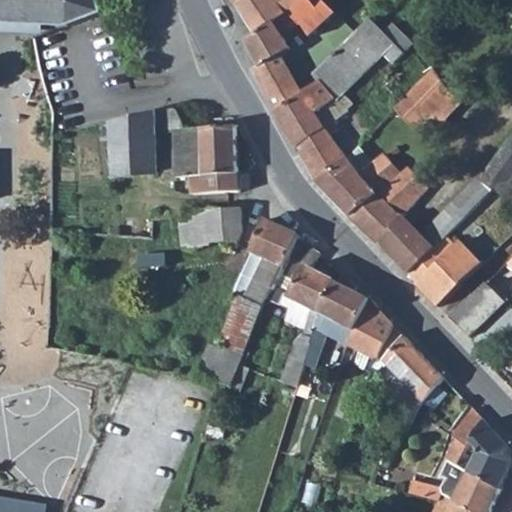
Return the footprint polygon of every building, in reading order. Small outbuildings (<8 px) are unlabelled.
[(99,0),(0,0),(0,23),(42,25),(69,26),(103,14),(101,5),(99,0)] [(233,0),(256,36),(274,23),(296,8),(306,0),(233,0)] [(306,0),(296,8),(274,23),(283,37),(302,23),(311,38),(337,14),(326,3),(321,9),(313,0),(306,0)] [(313,0),(321,9),(326,3),(327,0),(313,0)] [(303,95),(276,113),(299,149),(300,148),(326,129),(316,115),(344,95),(385,54),(395,64),(414,45),(394,24),(385,33),(372,19),(315,75),(322,82),(302,94),(303,95)] [(42,25),(0,23),(0,31),(42,33),(42,25)] [(274,23),(256,36),(248,42),(260,67),(254,70),(276,113),(303,95),(302,94),(282,56),(292,50),(283,37),(274,23)] [(429,70),(392,111),(417,132),(428,118),(446,98),(429,70)] [(344,95),(316,115),(326,129),(335,123),(349,112),(348,110),(354,105),(344,95)] [(446,98),(428,118),(450,123),(465,106),(446,98)] [(179,109),(157,114),(157,135),(164,134),(165,153),(173,153),(175,178),(192,178),(193,195),(241,191),(235,126),(181,130),(180,123),(179,109)] [(157,114),(111,124),(112,179),(156,175),(157,135),(157,114)] [(326,129),(300,148),(318,183),(319,183),(349,159),(332,136),(340,130),(335,123),(326,129)] [(511,139),(481,181),(494,191),(504,198),(511,203),(511,139)] [(319,183),(350,216),(376,194),(400,217),(402,215),(430,189),(409,167),(402,173),(386,154),(374,165),(360,148),(349,159),(319,183)] [(478,180),(451,205),(465,220),(481,204),(494,191),(481,181),(478,180)] [(494,191),(481,204),(489,212),(504,198),(494,191)] [(376,194),(350,216),(378,244),(381,243),(382,244),(404,220),(400,217),(376,194)] [(404,220),(382,244),(410,274),(446,238),(465,220),(451,205),(420,234),(402,215),(400,217),(404,220)] [(209,210),(180,215),(183,247),(240,242),(243,232),(242,210),(209,210)] [(234,294),(265,305),(268,299),(272,289),(275,291),(299,240),(301,236),(266,220),(251,253),(254,254),(234,294)] [(410,274),(419,284),(418,286),(438,306),(484,264),(460,242),(455,247),(446,238),(410,274)] [(272,289),(268,299),(281,306),(286,296),(292,299),(286,322),(305,331),(315,336),(321,314),(338,283),(311,268),(322,255),(299,240),(275,291),(272,289)] [(315,336),(306,366),(316,369),(328,334),(333,320),(356,332),(373,301),(338,283),(321,314),(315,336)] [(452,317),(451,319),(471,337),(507,303),(487,284),(452,317)] [(356,332),(349,345),(349,346),(372,358),(378,361),(396,327),(373,301),(356,332)] [(333,320),(328,334),(349,345),(356,332),(333,320)] [(396,327),(378,361),(372,358),(366,370),(376,375),(386,363),(409,387),(393,406),(413,423),(419,412),(446,379),(396,327)] [(296,344),(288,365),(304,371),(306,366),(315,336),(305,331),(304,335),(296,344)] [(210,344),(199,378),(220,384),(233,387),(245,355),(210,344)] [(288,365),(282,382),(300,388),(304,371),(288,365)] [(474,409),(454,436),(459,440),(456,443),(447,459),(449,461),(441,477),(446,479),(442,489),(414,481),(411,494),(440,502),(444,495),(480,511),(490,511),(501,489),(470,473),(459,466),(472,442),(486,422),(474,409)] [(486,422),(472,442),(483,448),(470,473),(501,489),(511,465),(511,454),(511,449),(486,422)] [(0,511),(48,511),(50,500),(0,494),(0,511)] [(440,502),(435,511),(480,511),(444,495),(440,502)]
